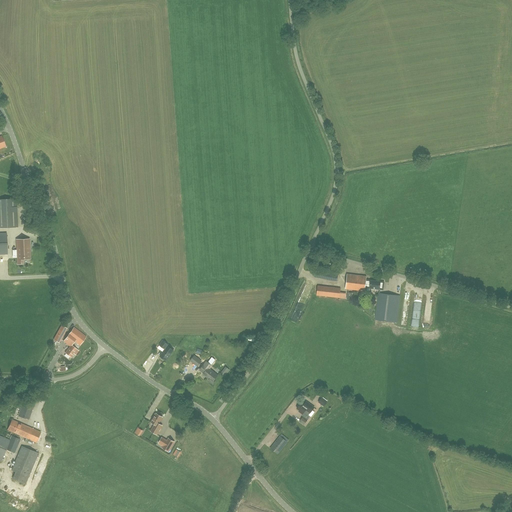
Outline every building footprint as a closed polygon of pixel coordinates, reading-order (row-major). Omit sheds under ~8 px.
[(0,227),(17,227),(16,199),(0,199),(0,227)] [(29,239),(16,240),(17,264),(23,264),(23,259),(30,259),(29,239)] [(316,267),(314,277),(336,281),(338,271),(316,267)] [(364,291),(364,287),(383,290),(383,284),(382,283),(382,284),(380,283),(380,282),(365,280),(366,277),(347,274),(345,289),(364,291)] [(316,295),(339,298),(340,288),(317,286),(316,295)] [(378,293),(375,320),(396,322),(399,296),(378,293)] [(66,329),(61,326),(53,340),(58,343),(66,329)] [(76,355),(79,351),(71,345),(74,341),(79,345),(86,336),(74,327),(63,341),(70,346),(65,353),(71,357),(74,354),(76,355)] [(164,349),(159,356),(160,357),(160,358),(162,359),(163,359),(166,361),(173,350),(167,346),(168,345),(163,341),(159,346),(164,349)] [(197,366),(201,361),(194,356),(190,361),(197,366)] [(215,380),(214,379),(217,375),(203,365),(199,370),(204,373),(203,374),(209,379),(208,380),(212,384),(215,380)] [(321,398),(318,402),(324,406),(327,402),(321,398)] [(22,404),(18,416),(29,419),(33,407),(32,407),(34,401),(25,399),(23,404),(22,404)] [(303,405),(300,403),(297,408),(299,410),(299,411),(304,415),(301,419),(305,422),(309,417),(308,416),(314,407),(306,401),(303,405)] [(155,424),(151,431),(156,434),(162,425),(158,423),(162,417),(156,413),(155,414),(153,417),(154,417),(151,422),(155,424)] [(40,432),(12,420),(7,430),(36,442),(40,432)] [(139,436),(142,430),(137,427),(133,433),(139,436)] [(0,458),(2,459),(6,449),(14,453),(20,439),(11,436),(10,440),(0,435),(0,458)] [(280,436),(270,449),(277,454),(287,442),(280,436)] [(159,443),(164,446),(162,448),(168,452),(174,442),(168,438),(167,441),(162,438),(159,443)] [(38,453),(22,446),(11,470),(15,472),(12,479),(25,484),(38,453)]
